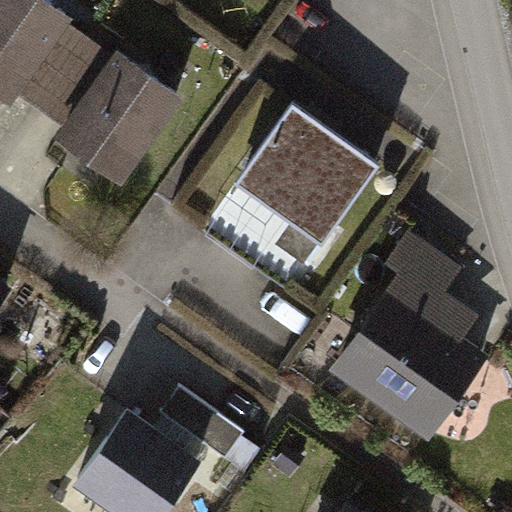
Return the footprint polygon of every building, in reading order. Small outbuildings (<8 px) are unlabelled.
[(49,0),(0,0),(0,87),(11,95),(69,14),(49,0)] [(124,52),(64,133),(120,174),(180,93),(124,52)] [(296,99),(239,180),(326,241),(383,160),(296,99)] [(363,334),(342,364),(432,428),(484,354),(440,323),(455,301),(409,269),(392,294),(401,300),(372,340),(363,334)] [(0,280),(0,298),(9,287),(0,280)] [(247,429),(183,382),(163,409),(227,456),(247,429)] [(81,476),(129,511),(160,511),(200,459),(132,408),(81,476)] [(364,511),(350,501),(341,511),(364,511)]
